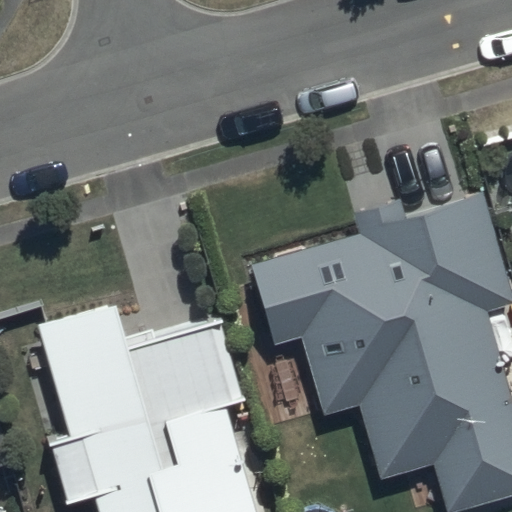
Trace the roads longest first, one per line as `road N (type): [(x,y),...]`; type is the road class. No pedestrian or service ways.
road 1 (residential): [(146,98),(499,0)]
road 2 (residential): [(0,141),(146,98)]
